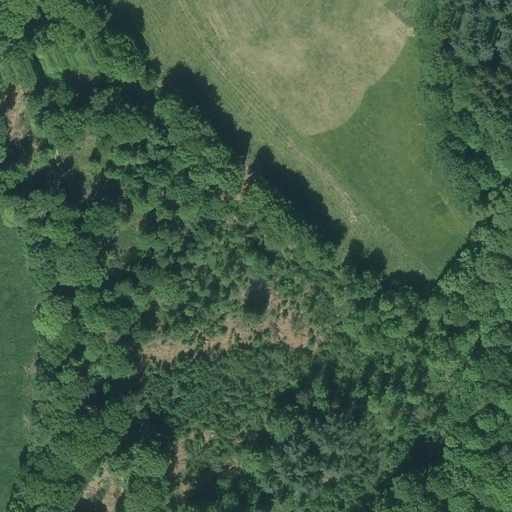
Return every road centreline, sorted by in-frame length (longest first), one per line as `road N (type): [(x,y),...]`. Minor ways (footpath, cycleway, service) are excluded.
road 1 (track): [(259,237),(203,177),(133,79),(31,0)]
road 2 (track): [(19,0),(48,130),(81,228)]
road 3 (track): [(93,323),(64,415),(43,445),(20,511)]
road 4 (track): [(93,323),(117,454),(117,511)]
